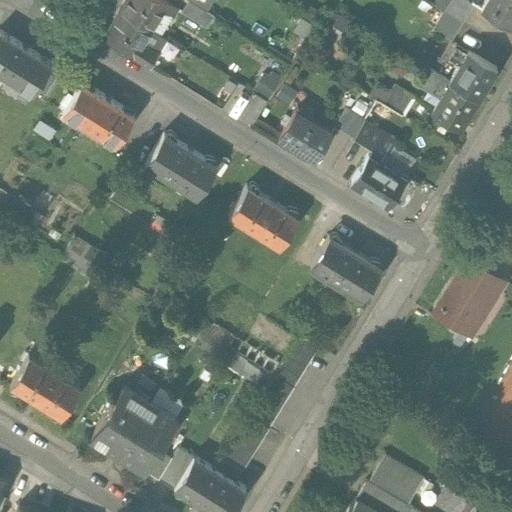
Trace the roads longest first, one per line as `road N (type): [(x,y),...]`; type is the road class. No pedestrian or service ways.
road 1 (residential): [(20,0),(423,251)]
road 2 (residential): [(267,511),(423,251)]
road 3 (residential): [(423,251),(511,107)]
road 4 (residential): [(129,511),(0,432)]
